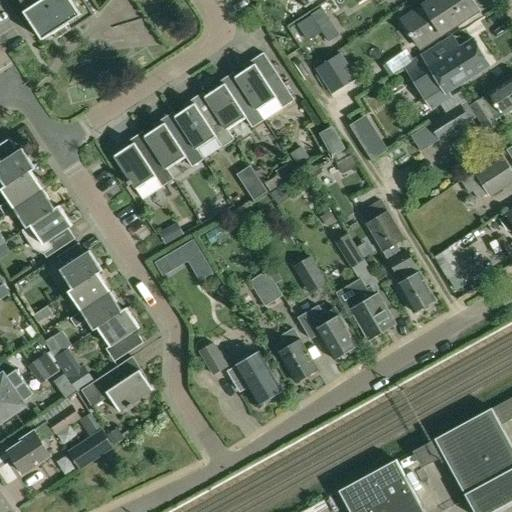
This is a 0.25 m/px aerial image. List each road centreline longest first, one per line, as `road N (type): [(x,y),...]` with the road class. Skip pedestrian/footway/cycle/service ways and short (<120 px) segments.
road 1 (residential): [(224,466),(180,395),(172,320),(58,146)]
road 2 (residential): [(224,466),(511,293)]
road 3 (residential): [(58,146),(209,44),(218,25),(204,0)]
